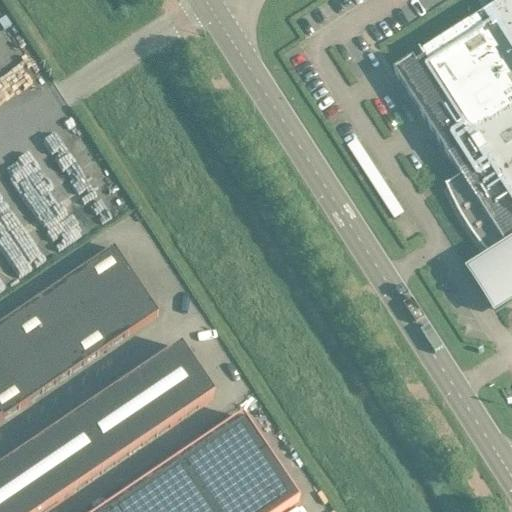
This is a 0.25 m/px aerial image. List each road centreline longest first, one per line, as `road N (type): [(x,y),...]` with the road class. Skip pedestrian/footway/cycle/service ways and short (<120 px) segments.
road 1 (tertiary): [(511,480),(207,5)]
road 2 (unknown): [(0,317),(119,243),(176,327)]
